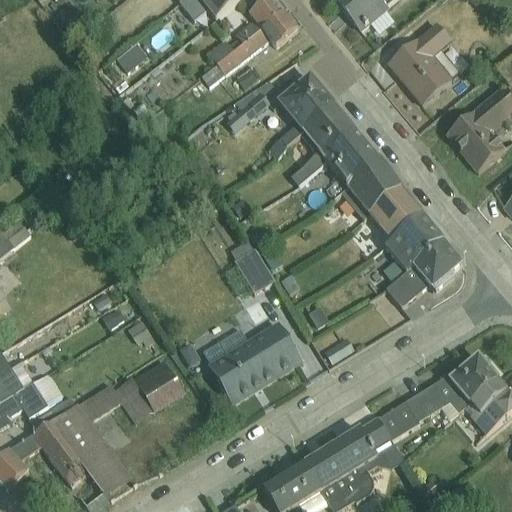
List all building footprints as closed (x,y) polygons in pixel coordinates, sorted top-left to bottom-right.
[(239,0),(190,0),(178,9),(194,29),(208,19),(215,25),(243,4),(239,0)] [(336,0),(331,5),(359,40),(389,17),(375,0),(336,0)] [(273,2),(250,20),(263,37),(271,46),(276,51),(298,33),(273,2)] [(389,71),(423,110),(463,76),(444,54),(451,48),(437,31),(389,71)] [(263,37),(217,73),(225,82),(271,46),(263,37)] [(119,66),(126,80),(148,70),(142,55),(119,66)] [(282,106),(306,135),(333,114),(309,84),(282,106)] [(447,141),(477,179),(503,158),(489,141),(511,122),(511,108),(502,97),(447,141)] [(306,135),(329,162),(354,141),(333,114),(306,135)] [(233,142),(251,135),(245,119),(227,125),(233,142)] [(329,162),(353,190),(377,169),(354,141),(329,162)] [(349,194),(370,218),(399,193),(377,169),(353,190),(349,194)] [(370,218),(393,244),(421,219),(399,193),(370,218)] [(405,274),(412,268),(442,242),(421,219),(393,244),(385,251),(405,274)] [(0,241),(0,261),(9,253),(0,241)] [(442,242),(412,268),(433,291),(462,265),(442,242)] [(253,292),(269,285),(256,256),(240,263),(253,292)] [(240,332),(201,355),(230,405),(300,365),(278,326),(247,344),(240,332)] [(347,349),(329,360),(333,367),(352,356),(347,349)] [(496,381),(477,358),(450,383),(469,404),(496,381)] [(162,364),(115,393),(122,405),(135,426),(183,397),(162,364)] [(45,380),(16,398),(28,419),(58,402),(45,380)] [(447,380),(359,431),(373,453),(450,406),(458,414),(464,408),(469,404),(450,383),(447,380)] [(511,399),(496,381),(469,404),(464,408),(485,434),(511,410),(511,399)] [(80,407),(93,424),(122,405),(115,393),(111,387),(80,407)] [(76,406),(58,420),(110,491),(103,496),(105,497),(130,479),(76,406)] [(58,420),(32,439),(84,510),(103,496),(110,491),(58,420)] [(359,431),(302,466),(318,492),(375,457),(373,453),(359,431)] [(7,456),(0,462),(0,480),(9,490),(25,475),(7,456)] [(302,466),(263,490),(276,511),(284,511),(318,492),(302,466)]
